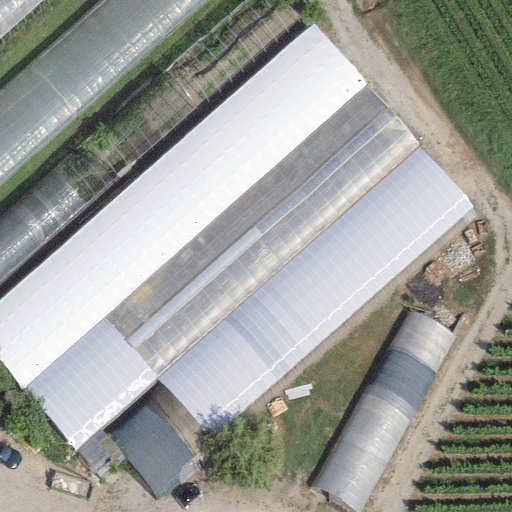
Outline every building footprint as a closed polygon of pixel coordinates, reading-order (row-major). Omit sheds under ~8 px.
[(0,0),(0,54),(61,0),(0,0)] [(0,200),(224,0),(102,0),(0,91),(0,200)] [(470,225),(304,39),(0,308),(0,385),(75,470),(100,448),(152,507),(470,225)] [(0,287),(191,117),(158,80),(0,220),(0,287)] [(365,511),(456,350),(402,320),(305,496),(333,511),(365,511)]
